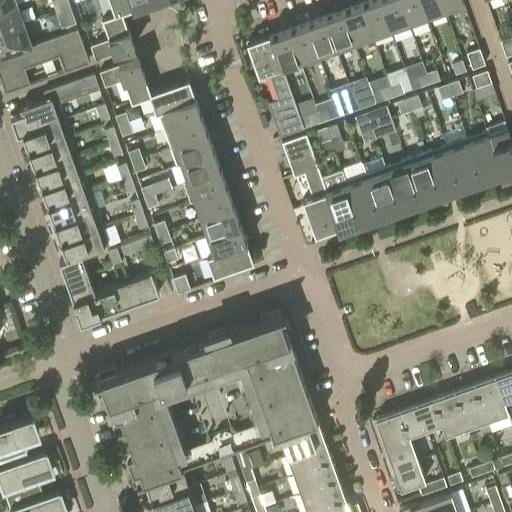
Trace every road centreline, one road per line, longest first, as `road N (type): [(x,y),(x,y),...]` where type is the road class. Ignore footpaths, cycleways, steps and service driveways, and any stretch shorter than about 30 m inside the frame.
road 1 (residential): [(303,272),(211,14),(227,0)]
road 2 (residential): [(62,356),(303,272)]
road 3 (residential): [(0,152),(64,329),(62,356)]
road 4 (residential): [(347,378),(511,321)]
road 5 (residential): [(62,356),(59,382),(105,511)]
road 6 (residential): [(381,511),(340,405),(347,378)]
